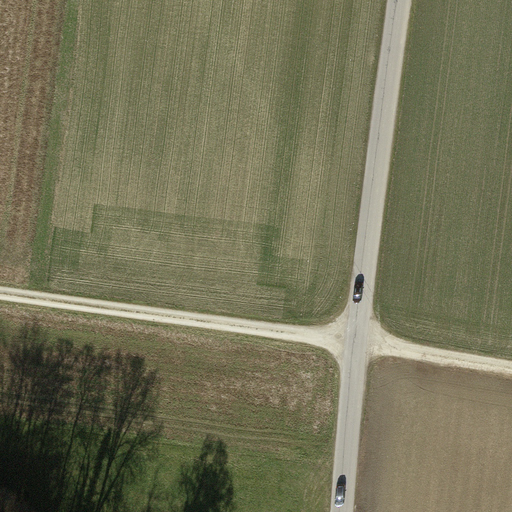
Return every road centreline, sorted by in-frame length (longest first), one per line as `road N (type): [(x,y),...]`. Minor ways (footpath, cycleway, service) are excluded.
road 1 (unclassified): [(400,0),(344,511)]
road 2 (track): [(357,340),(0,291)]
road 3 (track): [(357,340),(511,365)]
